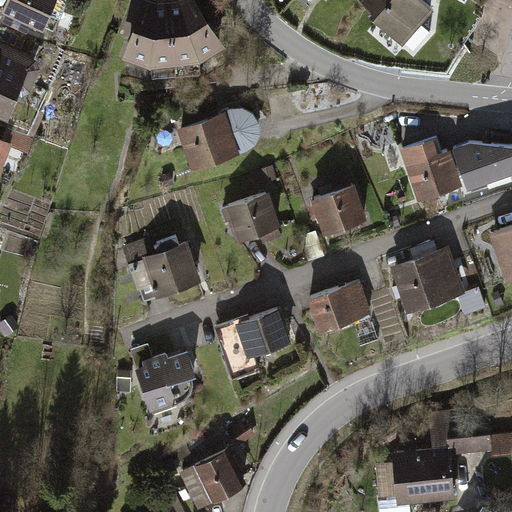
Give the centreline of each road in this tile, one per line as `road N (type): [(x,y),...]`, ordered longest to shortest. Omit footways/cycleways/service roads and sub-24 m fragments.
road 1 (unclassified): [(128,338),(511,200)]
road 2 (tertiary): [(268,511),(285,461),(328,414),(511,342)]
road 3 (residential): [(248,0),(267,25),(315,59),(389,85),(511,99)]
